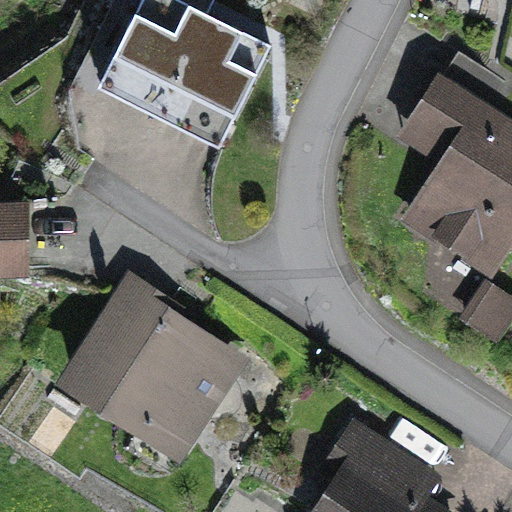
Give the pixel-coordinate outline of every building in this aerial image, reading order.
[(268,47),(167,0),(147,0),(103,94),(220,149),(268,47)] [(511,255),(511,133),(428,83),(389,149),(429,173),(395,230),(492,288),(511,255)] [(0,301),(28,302),(29,206),(0,206),(0,301)] [(178,314),(133,286),(71,386),(180,455),(237,365),(171,324),(178,314)] [(511,315),(511,314),(470,291),(449,329),(490,353),(511,315)] [(415,511),(429,490),(340,435),(311,480),(324,489),(309,511),(415,511)]
